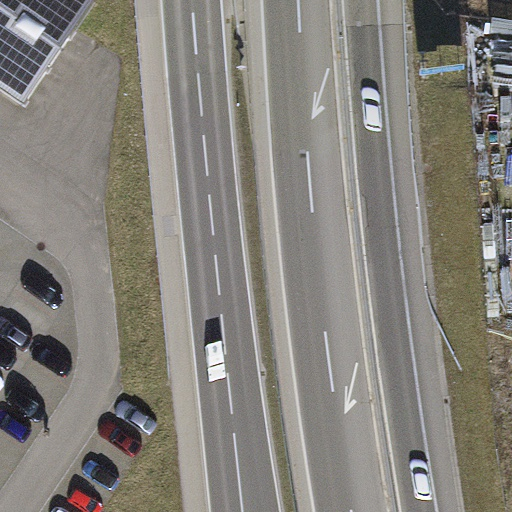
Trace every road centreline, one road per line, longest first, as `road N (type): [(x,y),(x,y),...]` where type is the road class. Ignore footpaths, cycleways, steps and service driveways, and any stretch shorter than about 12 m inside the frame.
road 1 (trunk): [(420,511),(377,179),(364,0)]
road 2 (primary): [(249,511),(194,0)]
road 3 (trunk): [(301,0),(312,184),(351,511)]
